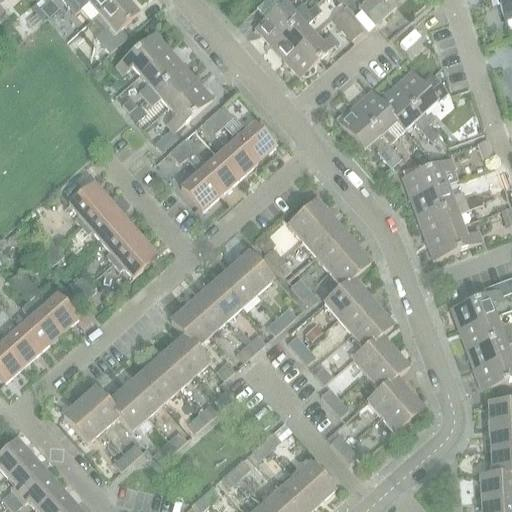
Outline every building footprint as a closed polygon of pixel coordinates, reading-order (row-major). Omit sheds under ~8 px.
[(60,0),(60,1),(74,17),(80,12),(90,23),(97,16),(115,0),(60,0)] [(116,0),(97,17),(90,23),(100,35),(94,40),(108,57),(127,41),(119,33),(137,17),(121,0),(116,0)] [(368,0),(357,10),(373,29),(395,9),(386,0),(368,0)] [(511,0),(498,0),(501,6),(499,7),(506,31),(511,29),(511,0)] [(49,2),(39,11),(45,18),(47,21),(57,12),(49,2)] [(34,6),(30,10),(40,23),(45,18),(39,11),(34,6)] [(254,32),(269,48),(307,14),(301,7),(291,15),(283,6),(254,32)] [(269,48),(283,64),(312,38),(304,29),(321,15),(314,7),(307,14),(269,48)] [(332,24),(349,44),(359,35),(361,34),(343,14),(342,15),(332,24)] [(131,70),(139,78),(168,52),(154,36),(115,70),(122,77),(131,70)] [(312,38),(283,64),(299,81),(337,46),(330,39),(321,47),(312,38)] [(138,96),(143,102),(182,69),(168,52),(139,78),(147,88),(138,96)] [(96,68),(89,73),(95,80),(102,74),(96,68)] [(159,102),(167,111),(197,86),(182,69),(143,102),(150,110),(159,102)] [(410,76),(394,90),(428,129),(435,122),(427,113),(439,102),(445,97),(430,80),(425,86),(421,88),(410,76)] [(197,86),(167,111),(175,120),(166,128),(173,136),(211,102),(197,86)] [(394,90),(378,104),(395,125),(403,134),(412,126),(421,135),(428,144),(436,138),(428,129),(394,90)] [(370,95),(353,110),(388,148),(394,142),(403,134),(395,125),(378,104),(370,95)] [(129,102),(121,108),(128,116),(135,109),(129,102)] [(138,109),(129,117),(135,124),(144,116),(138,109)] [(388,148),(353,110),(337,125),(363,154),(372,146),(379,154),(377,156),(390,171),(400,162),(388,148)] [(219,111),(211,118),(222,130),(229,123),(219,111)] [(222,130),(211,118),(203,125),(214,137),(222,130)] [(263,126),(256,132),(270,147),(276,141),(263,126)] [(239,133),(231,140),(256,168),(274,152),(270,147),(256,132),(253,128),(242,137),(239,133)] [(161,139),(154,146),(162,155),(169,148),(161,139)] [(226,150),(216,159),(237,184),(256,168),(231,140),(223,147),(226,150)] [(183,143),(175,150),(186,161),(193,155),(183,143)] [(475,148),(479,164),(489,161),(485,145),(475,148)] [(186,161),(175,150),(167,156),(178,168),(186,161)] [(193,155),(186,161),(194,172),(202,165),(202,164),(193,155)] [(202,165),(194,172),(219,199),(237,184),(216,159),(206,168),(202,164),(202,165)] [(449,164),(401,182),(409,202),(445,188),(456,185),(452,174),(453,173),(449,164)] [(219,199),(194,172),(187,178),(190,182),(179,192),(201,216),(219,199)] [(486,179),(491,193),(501,190),(497,175),(486,179)] [(73,223),(80,231),(109,206),(92,188),(68,208),(77,219),(73,223)] [(409,202),(417,222),(465,205),(465,204),(461,196),(450,200),(445,188),(409,202)] [(417,222),(424,242),(461,229),(457,218),(468,214),(481,208),(478,200),(465,205),(417,222)] [(287,229),(301,245),(329,221),(315,205),(287,229)] [(91,235),(100,245),(111,235),(124,224),(109,206),(80,231),(87,238),(91,235)] [(511,229),(511,222),(509,212),(500,214),(505,231),(511,229)] [(301,245),(314,261),(342,236),(329,221),(301,245)] [(105,259),(111,267),(128,253),(140,242),(124,224),(111,235),(100,245),(109,256),(105,259)] [(461,229),(424,242),(432,264),(480,245),(477,236),(465,240),(461,229)] [(5,244),(9,250),(18,251),(23,246),(14,236),(5,244)] [(314,261),(328,276),(356,252),(342,236),(314,261)] [(255,246),(264,257),(274,248),(265,238),(255,246)] [(128,253),(111,267),(118,275),(122,271),(132,282),(156,261),(140,242),(128,253)] [(37,254),(44,262),(56,252),(49,244),(37,254)] [(56,252),(44,262),(51,269),(63,259),(56,252)] [(263,260),(273,270),(281,263),(271,252),(263,260)] [(323,307),(337,323),(365,298),(351,283),(369,268),(356,252),(328,276),(341,291),(323,307)] [(247,256),(231,270),(255,298),(271,284),(247,256)] [(281,263),(273,270),(282,281),(291,274),(281,263)] [(231,270),(216,284),(240,311),(255,298),(231,270)] [(19,275),(9,284),(28,305),(36,298),(38,296),(19,275)] [(69,290),(76,298),(88,287),(81,280),(69,290)] [(290,290),(299,301),(307,292),(298,282),(290,290)] [(485,299),(450,312),(457,333),(493,318),(490,308),(501,304),(500,300),(511,294),(511,282),(483,293),(485,299)] [(216,284),(201,297),(225,325),(240,311),(216,284)] [(88,287),(76,298),(83,306),(95,296),(88,287)] [(307,292),(299,301),(309,312),(317,304),(307,292)] [(201,297),(185,311),(210,339),(225,325),(201,297)] [(36,298),(28,305),(59,339),(77,323),(56,299),(45,308),(36,298)] [(337,323),(350,338),(378,314),(365,298),(337,323)] [(29,322),(19,331),(41,355),(59,339),(28,305),(20,312),(29,322)] [(169,325),(183,340),(195,352),(210,339),(185,311),(169,325)] [(287,312),(277,322),(285,330),(295,320),(287,312)] [(350,338),(363,353),(380,340),(392,330),(378,314),(350,338)] [(493,318),(457,333),(465,352),(511,334),(511,332),(510,326),(498,330),(493,318)] [(285,330),(277,322),(265,331),(273,340),(285,330)] [(316,327),(305,337),(311,344),(322,334),(316,327)] [(5,335),(0,340),(0,345),(23,371),(41,355),(19,331),(9,340),(5,335)] [(511,334),(465,352),(472,373),(509,360),(505,348),(511,345),(511,334)] [(257,339),(245,349),(252,358),(264,347),(257,339)] [(183,340),(166,355),(192,381),(208,367),(195,352),(183,340)] [(287,347),(297,358),(305,351),(295,340),(287,347)] [(351,364),(365,380),(393,355),(380,340),(363,353),(351,364)] [(23,371),(0,345),(0,382),(4,387),(23,371)] [(252,358),(245,349),(235,358),(243,367),(252,358)] [(305,351),(297,358),(306,369),(314,361),(305,351)] [(166,355),(152,367),(177,394),(192,381),(166,355)] [(365,380),(378,395),(395,382),(407,371),(393,355),(365,380)] [(511,368),(509,360),(472,373),(480,394),(511,381),(511,368)] [(215,375),(223,384),(233,374),(226,366),(215,375)] [(152,367),(135,381),(163,407),(177,394),(152,367)] [(322,370),(313,378),(323,389),(331,381),(326,375),(322,370)] [(135,381),(122,393),(146,421),(163,407),(135,381)] [(366,405),(380,421),(408,397),(395,382),(378,395),(366,405)] [(93,392),(78,406),(102,434),(117,420),(107,407),(93,392)] [(320,400),(328,409),(336,401),(328,392),(320,400)] [(122,393),(107,407),(117,420),(131,435),(146,421),(122,393)] [(213,405),(221,413),(231,404),(224,395),(213,405)] [(408,397),(380,421),(393,437),(421,413),(408,397)] [(336,401),(328,409),(339,421),(347,414),(336,401)] [(511,405),(487,407),(488,431),(511,429),(511,405)] [(102,434),(78,406),(62,419),(87,447),(102,434)] [(209,409),(198,418),(206,426),(216,417),(209,409)] [(206,426),(198,418),(187,428),(194,436),(206,426)] [(511,429),(488,431),(489,455),(511,453),(511,429)] [(178,436),(167,445),(174,454),(185,444),(178,436)] [(272,436),(261,446),(269,454),(280,445),(272,436)] [(329,446),(339,457),(347,450),(337,438),(329,446)] [(0,474),(6,482),(30,460),(15,444),(0,457),(0,474)] [(174,454),(167,445),(156,455),(164,463),(174,454)] [(269,454),(261,446),(251,456),(258,464),(269,454)] [(134,448),(124,457),(129,467),(141,456),(134,448)] [(347,450),(339,457),(348,468),(357,460),(347,450)] [(511,453),(489,455),(490,479),(511,479),(511,478),(511,453)] [(129,467),(124,457),(112,467),(119,476),(129,467)] [(6,510),(45,477),(30,460),(6,482),(14,491),(1,503),(6,510)] [(242,463),(231,473),(239,481),(249,472),(242,463)] [(309,467),(293,481),(317,508),(333,494),(309,467)] [(239,481),(231,473),(220,483),(228,491),(239,481)] [(33,511),(35,511),(59,493),(45,477),(6,510),(8,511),(17,511),(22,508),(22,509),(27,505),(33,511)] [(490,479),(478,480),(479,504),(511,502),(511,491),(511,492),(511,479),(490,479)] [(293,481),(277,494),(293,511),(313,511),(317,508),(293,481)] [(211,490),(202,499),(209,507),(219,499),(211,490)] [(70,511),(74,510),(59,493),(35,511),(70,511)] [(293,511),(277,494),(262,508),(265,511),(293,511)] [(203,511),(209,507),(202,499),(190,510),(191,511),(203,511)] [(511,511),(511,502),(479,504),(479,511),(511,511)]
